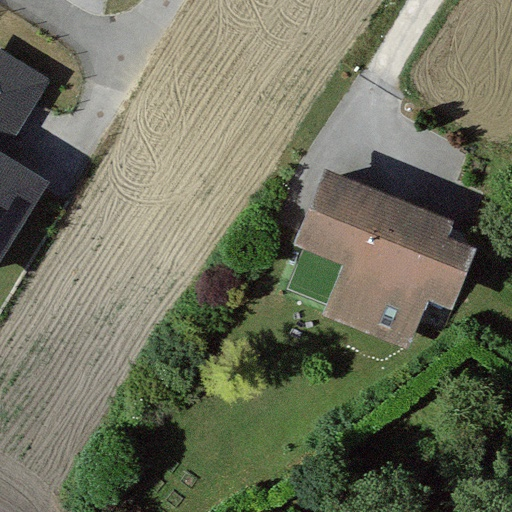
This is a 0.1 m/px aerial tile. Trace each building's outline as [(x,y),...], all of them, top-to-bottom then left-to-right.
[(0,73),(25,88),(34,72),(0,52),(0,73)] [(0,73),(0,130),(11,111),(25,88),(0,73)] [(0,150),(2,152),(10,139),(0,132),(0,150)] [(0,231),(36,171),(2,152),(0,150),(0,231)] [(382,191),(340,174),(318,229),(377,253),(373,262),(365,258),(347,303),(416,331),(434,286),(426,282),(429,274),(460,286),(476,246),(447,234),(453,219),(420,206),(412,227),(391,218),(392,215),(393,212),(393,209),(393,206),(392,203),(391,199),(389,196),(387,194),(385,192),(382,191)]
